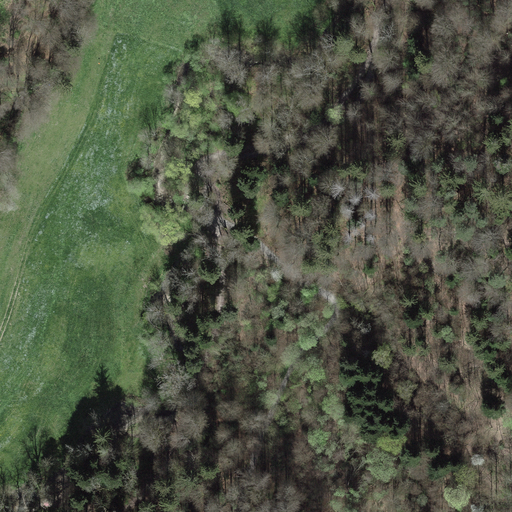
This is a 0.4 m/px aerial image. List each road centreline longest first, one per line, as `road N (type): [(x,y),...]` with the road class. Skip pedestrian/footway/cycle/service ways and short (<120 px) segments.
road 1 (track): [(238,511),(295,358),(336,314),(328,297),(214,218)]
road 2 (track): [(0,342),(39,200),(87,131),(100,95),(114,5)]
road 3 (track): [(126,511),(178,438),(196,383),(222,286),(214,218)]
